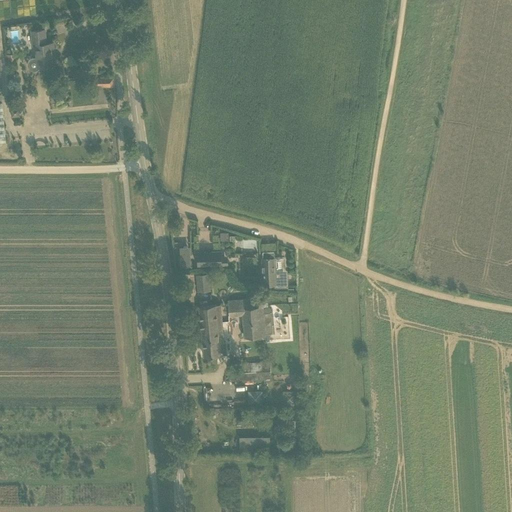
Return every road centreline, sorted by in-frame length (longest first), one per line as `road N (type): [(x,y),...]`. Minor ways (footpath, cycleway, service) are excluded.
road 1 (tertiary): [(180,511),(175,357),(123,0)]
road 2 (track): [(404,0),(360,271)]
road 3 (track): [(152,204),(360,271)]
road 4 (track): [(360,271),(511,309)]
road 5 (track): [(0,171),(124,169)]
